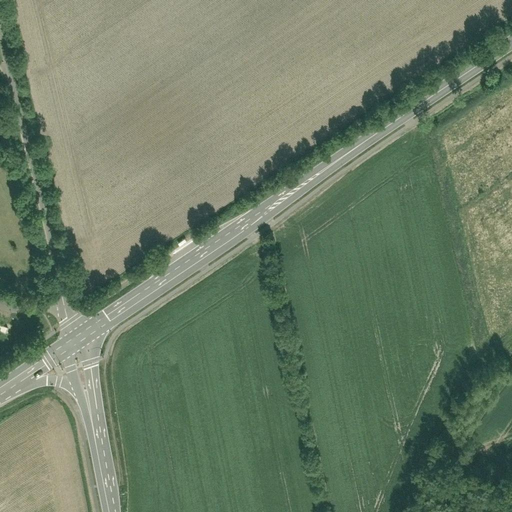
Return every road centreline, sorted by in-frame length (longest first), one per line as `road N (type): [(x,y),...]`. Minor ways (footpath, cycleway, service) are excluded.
road 1 (secondary): [(73,338),(511,39)]
road 2 (residential): [(61,303),(0,44)]
